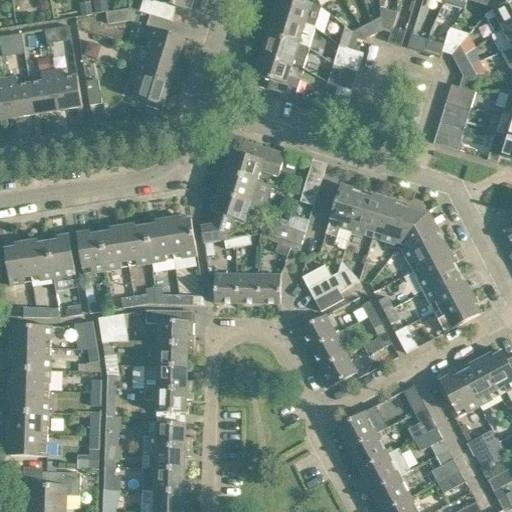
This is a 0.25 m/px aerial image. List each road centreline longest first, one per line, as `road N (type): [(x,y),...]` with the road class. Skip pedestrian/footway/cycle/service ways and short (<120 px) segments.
road 1 (residential): [(317,421),(286,351),(250,337),(225,347),(211,370),(209,511)]
road 2 (unclassified): [(348,154),(380,60),(392,55),(435,68),(441,79),(413,175)]
road 3 (residential): [(0,204),(169,172),(183,154),(196,106)]
road 4 (unclassified): [(317,421),(511,315)]
road 5 (residential): [(196,106),(348,154)]
